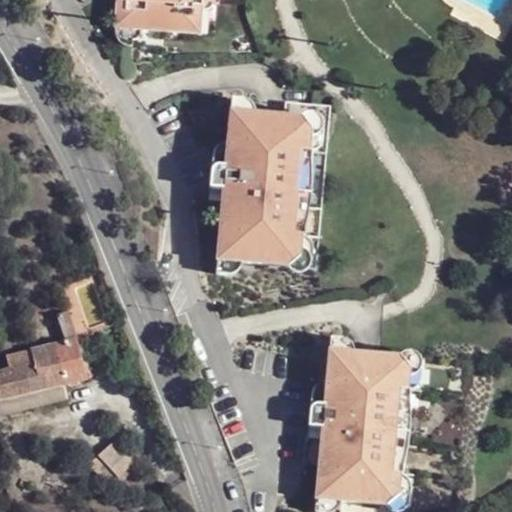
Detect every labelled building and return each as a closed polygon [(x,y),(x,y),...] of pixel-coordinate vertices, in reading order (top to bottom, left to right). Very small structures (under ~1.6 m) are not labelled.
[(105,0),(104,12),(186,22),(188,0),(105,0)] [(204,246),(221,248),(287,256),(291,224),(283,223),(294,137),(301,137),(305,107),(320,109),(322,93),(278,88),(276,100),(223,93),(214,158),(200,156),(199,168),(214,170),(212,186),(204,246)] [(214,170),(199,168),(197,184),(212,186),(214,170)] [(70,310),(56,315),(62,343),(74,339),(70,310)] [(74,339),(62,343),(3,355),(6,366),(0,368),(0,398),(49,389),(83,381),(74,339)] [(379,511),(390,511),(412,354),(331,343),(311,502),(379,511)] [(0,422),(54,411),(49,389),(0,398),(0,422)] [(104,485),(134,466),(117,439),(87,458),(104,485)]
